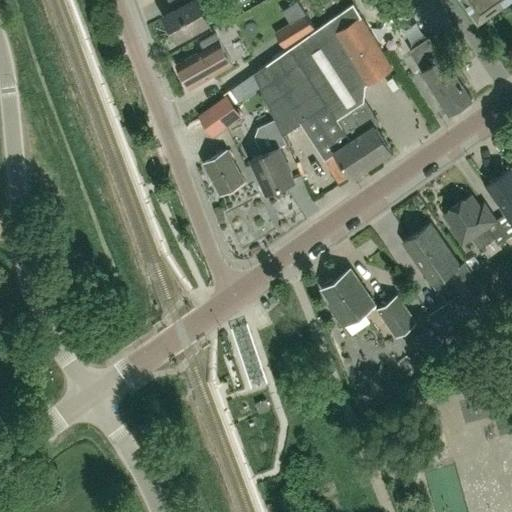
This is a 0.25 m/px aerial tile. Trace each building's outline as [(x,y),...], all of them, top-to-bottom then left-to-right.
[(178,39),(223,14),(214,0),(189,0),(190,1),(164,15),(178,39)] [(507,0),(464,0),(478,20),(507,0)] [(263,65),(263,64),(252,72),(283,135),(302,122),(326,159),(337,151),(352,176),(391,151),(376,126),(379,124),(364,100),(366,84),(393,67),(354,4),(319,27),(307,35),(263,65)] [(315,28),(306,13),(276,31),(285,46),(315,28)] [(219,41),(214,32),(200,41),(204,47),(176,64),(190,87),(218,69),(232,61),(219,41)] [(453,70),(431,36),(410,50),(450,113),(472,99),(463,84),(467,80),(458,67),(453,70)] [(212,106),(226,125),(240,116),(226,96),(212,106)] [(214,134),(226,125),(212,106),(200,115),(214,134)] [(267,192),(294,179),(278,145),(251,158),(267,192)] [(221,194),(244,181),(227,149),(203,162),(221,194)] [(422,163),(414,169),(423,183),(432,178),(422,163)] [(511,169),(510,166),(486,183),(508,212),(506,214),(511,222),(511,169)] [(511,222),(506,214),(505,213),(496,219),(484,202),(479,206),(470,194),(445,212),(453,224),(450,226),(462,243),(473,235),(485,252),(498,243),(499,244),(511,234),(511,222)] [(460,264),(430,222),(403,241),(438,291),(439,290),(447,302),(429,314),(455,351),(484,331),(466,304),(485,291),(464,261),(460,264)] [(374,302),(350,268),(337,277),(335,275),(324,283),(325,285),(322,288),(331,301),(328,303),(344,324),(374,302)] [(395,337),(417,321),(397,293),(375,308),(395,337)] [(440,361),(433,351),(423,358),(430,368),(440,361)]
